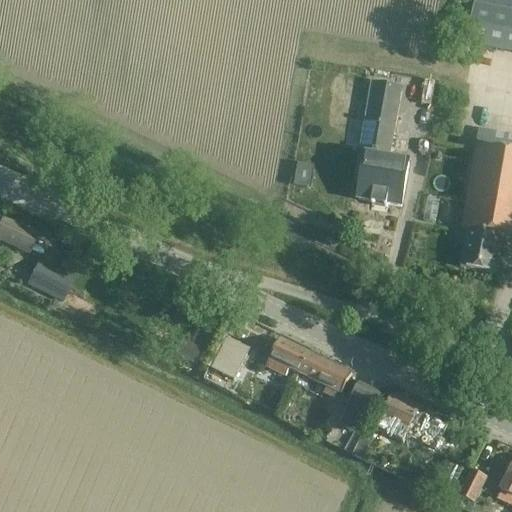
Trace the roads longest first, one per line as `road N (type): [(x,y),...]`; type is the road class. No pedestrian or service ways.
road 1 (tertiary): [(0,179),(511,427)]
road 2 (track): [(420,511),(0,308)]
road 3 (track): [(0,121),(322,278),(336,304)]
